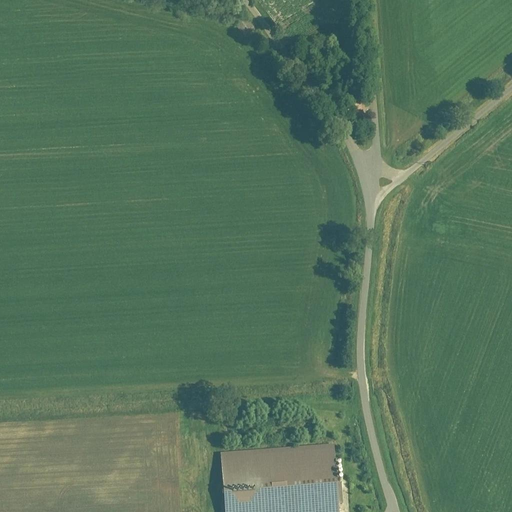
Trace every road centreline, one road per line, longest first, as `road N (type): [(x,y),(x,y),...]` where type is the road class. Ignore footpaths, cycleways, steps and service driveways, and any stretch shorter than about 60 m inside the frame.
road 1 (residential): [(397,511),(360,374),(375,203)]
road 2 (residential): [(375,203),(348,144),(247,0)]
road 3 (residential): [(367,0),(375,203)]
road 4 (residential): [(511,85),(375,203)]
